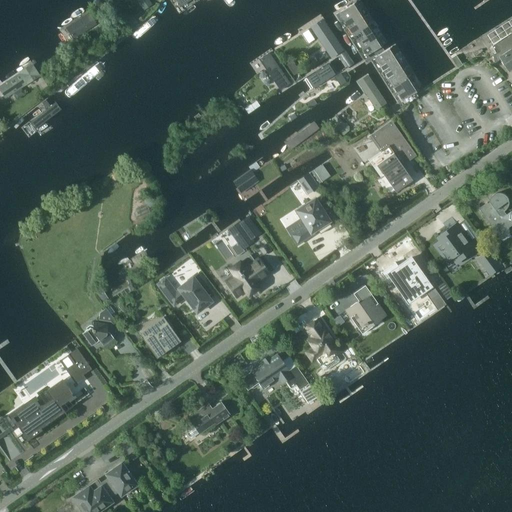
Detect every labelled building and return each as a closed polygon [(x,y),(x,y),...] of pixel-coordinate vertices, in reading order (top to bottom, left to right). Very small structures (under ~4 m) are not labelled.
[(138,0),(146,11),(155,5),(151,0),(138,0)] [(196,0),(171,0),(171,1),(181,13),(196,0)] [(338,13),(341,16),(341,17),(344,17),(345,19),(358,10),(354,3),(338,13)] [(160,9),(123,40),(129,48),(166,18),(160,9)] [(358,10),(345,19),(346,21),(345,23),(348,27),(363,18),(358,10)] [(66,30),(74,42),(95,28),(87,16),(66,30)] [(363,18),(348,27),(350,32),(353,31),(354,33),(367,25),(363,18)] [(344,52),(323,20),(310,28),(330,61),(344,52)] [(367,25),(354,33),(355,35),(354,37),(357,41),(372,32),(367,25)] [(363,47),(377,39),(372,32),(357,41),(360,46),(362,45),(363,47)] [(511,33),(494,45),(499,52),(494,55),(496,63),(503,58),(510,69),(511,67),(511,33)] [(377,39),(363,47),(364,49),(363,51),(366,56),(381,46),(377,39)] [(381,64),(394,55),(389,48),(374,58),(377,62),(380,62),(381,64)] [(394,55),(381,64),(382,66),(381,68),(383,72),(399,62),(394,55)] [(457,55),(453,58),(459,67),(463,65),(457,55)] [(276,88),(288,80),(273,58),(261,67),(276,88)] [(399,62),(383,72),(386,76),(389,76),(390,78),(403,69),(399,62)] [(296,88),(303,97),(335,74),(329,65),(296,88)] [(0,95),(4,102),(40,79),(33,67),(0,87),(0,95)] [(403,69),(390,78),(391,80),(390,82),(392,86),(408,77),(403,69)] [(355,82),(376,112),(388,104),(367,74),(355,82)] [(399,92),(412,84),(408,77),(392,86),(395,91),(398,90),(399,92)] [(412,84),(399,92),(400,94),(399,96),(401,101),(417,91),(412,84)] [(54,95),(17,127),(24,135),(61,103),(54,95)] [(336,115),(330,119),(337,128),(343,135),(349,130),(349,126),(346,123),(342,122),(336,115)] [(284,141),(292,151),(319,130),(312,121),(284,141)] [(371,134),(369,136),(369,137),(371,136),(387,159),(385,161),(384,160),(377,165),(382,172),(395,191),(411,180),(400,164),(414,153),(391,121),(371,134)] [(329,176),(322,165),(314,170),(322,181),(329,176)] [(250,169),(233,181),(238,189),(251,181),(252,183),(257,179),(250,169)] [(317,186),(308,174),(298,181),(307,193),(317,186)] [(490,200),(490,201),(479,208),(494,229),(494,230),(494,231),(493,232),(493,233),(494,233),(494,234),(494,235),(494,236),(495,237),(496,238),(497,239),(498,239),(499,240),(500,240),(502,240),(503,240),(505,239),(506,239),(507,238),(508,238),(508,237),(509,236),(509,235),(510,234),(510,233),(510,232),(510,231),(510,230),(510,229),(509,228),(511,225),(511,211),(507,215),(505,211),(506,210),(507,210),(507,209),(508,208),(509,207),(509,206),(509,205),(510,204),(510,203),(510,202),(510,201),(509,200),(509,199),(509,198),(508,197),(507,196),(507,195),(506,195),(505,194),(504,194),(503,193),(501,193),(500,193),(498,193),(497,193),(496,193),(495,194),(494,194),(493,195),(492,196),(492,197),(491,198),(490,199),(490,200)] [(306,225),(291,235),(297,244),(313,234),(312,231),(316,228),(318,231),(323,228),(325,231),(332,227),(330,224),(321,210),(328,206),(321,196),(315,200),(314,199),(297,210),(302,219),(306,225)] [(253,241),(239,221),(231,227),(244,247),(253,241)] [(467,221),(459,226),(458,225),(439,238),(442,242),(436,246),(447,261),(453,257),(457,262),(475,248),(472,243),(479,238),(467,221)] [(490,251),(479,259),(492,276),(503,268),(490,251)] [(243,289),(253,282),(250,278),(255,275),(254,273),(263,266),(252,253),(243,260),(241,257),(236,261),(234,257),(224,265),(229,271),(221,278),(231,291),(240,285),(243,289)] [(382,272),(380,273),(388,284),(393,280),(397,287),(399,285),(401,288),(410,300),(416,296),(416,297),(417,296),(416,296),(420,293),(420,294),(421,293),(426,289),(430,294),(430,295),(433,293),(436,297),(438,296),(442,302),(444,301),(451,296),(452,296),(435,272),(425,279),(410,258),(403,263),(404,263),(399,267),(395,262),(394,263),(394,264),(382,272)] [(165,278),(157,284),(174,306),(181,300),(181,299),(184,296),(197,312),(211,301),(210,299),(215,295),(198,273),(193,277),(175,291),(165,278)] [(361,332),(368,327),(385,315),(364,285),(355,292),(360,300),(345,310),(361,332)] [(112,325),(116,322),(106,308),(99,313),(98,321),(110,323),(112,325)] [(337,326),(342,323),(338,316),(333,320),(337,326)] [(135,326),(134,327),(156,358),(180,341),(166,321),(165,321),(162,317),(136,328),(135,326)] [(318,318),(302,329),(306,336),(305,337),(312,347),(305,352),(311,362),(315,359),(322,370),(325,370),(338,361),(339,359),(336,355),(341,351),(318,318)] [(105,349),(116,341),(112,336),(106,335),(108,324),(93,322),(92,328),(90,327),(82,333),(91,346),(98,340),(105,349)] [(76,385),(85,378),(83,375),(91,369),(77,348),(70,353),(71,354),(69,355),(68,354),(67,354),(70,358),(75,364),(67,370),(74,380),(73,380),(76,385)] [(317,396),(316,395),(295,365),(287,370),(276,354),(252,371),(261,386),(267,382),(269,384),(278,378),(281,383),(284,380),(290,389),(295,385),(308,403),(317,396)] [(20,435),(23,439),(21,441),(22,443),(66,413),(60,405),(68,400),(69,401),(76,396),(74,395),(73,396),(64,384),(51,393),(50,391),(49,391),(36,401),(36,400),(34,402),(37,406),(37,405),(39,407),(30,413),(29,413),(24,406),(10,416),(12,417),(11,418),(13,422),(14,422),(22,432),(20,434),(17,436),(18,437),(20,435)] [(216,424),(229,414),(220,402),(208,410),(205,405),(191,415),(194,420),(185,426),(187,429),(185,431),(186,433),(186,434),(188,436),(190,439),(214,422),(216,424)] [(73,497),(83,511),(98,511),(113,502),(110,498),(118,492),(121,496),(137,484),(122,462),(105,474),(108,478),(100,484),(97,480),(73,497)]
